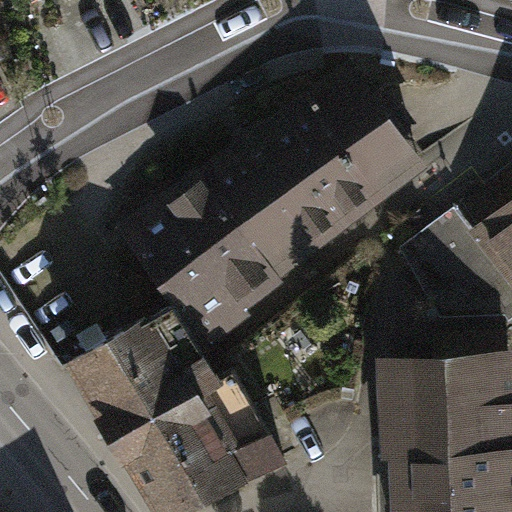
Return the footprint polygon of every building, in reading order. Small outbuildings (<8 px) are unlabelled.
[(427,170),(347,62),(198,168),(197,165),(114,225),(195,336),(238,304),(243,311),(283,281),(281,277),(427,170)] [(511,162),(463,200),(480,223),(511,198),(511,162)] [(472,229),(467,233),(511,289),(511,199),(480,223),(472,229)] [(510,321),(511,319),(511,289),(467,233),(472,229),(455,206),(402,247),(442,316),(505,315),(510,321)] [(167,305),(63,365),(147,511),(190,511),(279,461),(229,375),(212,384),(167,305)] [(430,359),(376,361),(380,461),(389,461),(389,469),(390,511),(511,511),(511,350),(507,350),(507,329),(430,331),(430,359)]
